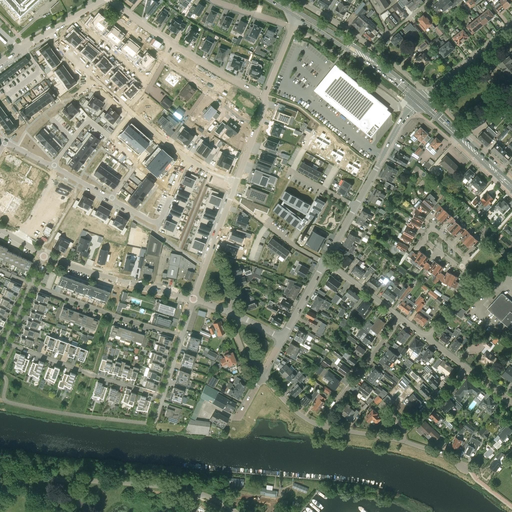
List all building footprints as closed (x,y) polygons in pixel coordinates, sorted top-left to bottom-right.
[(0,0),(0,3),(19,25),(46,0),(0,0)] [(146,5),(144,12),(148,14),(151,10),(153,12),(158,5),(158,4),(159,2),(152,0),(150,0),(149,6),(146,5)] [(327,9),(331,0),(319,0),(318,3),(327,9)] [(346,3),(347,1),(347,0),(341,0),(334,13),(338,15),(346,3)] [(389,6),(385,0),(384,0),(378,4),(382,10),(389,6)] [(411,11),(417,7),(411,0),(406,5),(411,11)] [(432,7),(436,12),(440,8),(443,12),(449,8),(449,9),(452,7),(453,8),(462,1),(460,0),(452,0),(451,1),(450,0),(442,0),(442,1),(441,0),(436,4),(432,7)] [(506,0),(501,0),(499,2),(505,8),(510,4),(506,0)] [(354,13),(357,15),(362,8),(366,3),(364,1),(363,2),(357,9),(357,10),(354,13)] [(48,7),(52,14),(64,9),(60,2),(48,7)] [(499,2),(494,6),(500,13),(505,8),(499,2)] [(196,7),(195,8),(193,12),(192,12),(193,13),(198,16),(204,7),(203,6),(200,3),(199,4),(198,3),(196,7)] [(349,5),(346,3),(338,15),(342,18),(349,5)] [(400,13),(404,10),(397,3),(394,6),(392,7),(396,11),(397,10),(400,13)] [(358,17),(352,24),(355,27),(358,24),(358,25),(365,17),(363,16),(366,12),(363,8),(362,8),(357,15),(358,17)] [(489,9),(483,14),(488,21),(494,16),(489,9)] [(212,23),(217,13),(211,10),(208,16),(205,14),(201,21),(204,23),(206,20),(212,23)] [(168,18),(166,16),(167,15),(162,11),(159,15),(158,14),(156,18),(157,18),(156,20),(160,24),(162,21),(165,23),(168,18)] [(400,21),(394,13),(386,19),(393,27),(400,21)] [(483,25),(488,21),(483,14),(478,18),(483,25)] [(91,18),(88,23),(91,25),(92,23),(97,27),(103,19),(98,15),(94,21),(91,18)] [(223,22),(220,21),(219,24),(228,28),(230,24),(231,25),(232,22),(231,21),(232,19),(228,17),(226,16),(225,17),(224,19),(223,22)] [(431,27),(433,26),(428,20),(427,18),(426,19),(423,16),(418,20),(421,24),(420,25),(424,30),(430,26),(430,25),(431,27)] [(370,23),(365,17),(358,25),(358,24),(355,27),(359,31),(363,26),(365,28),(367,27),(370,23)] [(478,29),(483,25),(478,18),(473,22),(478,29)] [(103,19),(97,27),(101,30),(99,32),(102,35),(106,30),(103,28),(108,23),(103,19)] [(175,21),(172,20),(167,28),(169,29),(169,30),(175,33),(177,34),(180,30),(182,31),(186,25),(182,23),(181,25),(180,24),(175,21)] [(232,30),(241,35),(247,24),(240,21),(237,26),(235,25),(232,30)] [(374,29),(377,26),(371,21),(370,23),(367,27),(365,28),(367,30),(363,34),(370,41),(378,32),(374,29)] [(472,34),(478,29),(473,22),(467,27),(472,34)] [(413,26),(410,23),(410,24),(404,29),(407,33),(411,29),(412,31),(415,28),(413,26)] [(255,25),(254,25),(251,31),(248,29),(244,39),(248,41),(251,37),(256,39),(261,28),(258,27),(259,26),(255,24),(255,25)] [(445,32),(439,25),(433,30),(434,30),(439,37),(445,32)] [(71,33),(66,38),(70,43),(77,35),(73,31),(75,30),(72,27),(68,31),(71,33)] [(107,31),(103,35),(106,38),(108,36),(112,39),(118,32),(114,28),(109,33),(107,31)] [(194,42),(198,35),(196,33),(190,29),(184,39),(186,40),(185,40),(188,42),(189,41),(190,42),(191,40),(194,42)] [(267,29),(263,38),(262,37),(260,42),(261,42),(261,43),(268,46),(270,43),(272,44),(275,38),(272,37),(274,33),(267,29)] [(457,29),(455,30),(463,41),(469,37),(463,30),(460,32),(457,29)] [(458,45),(463,41),(455,30),(453,32),(456,36),(453,38),(458,45)] [(118,32),(112,39),(116,43),(115,45),(118,47),(121,43),(118,41),(123,35),(118,32)] [(401,36),(403,34),(401,32),(391,40),(395,46),(400,42),(401,44),(404,41),(403,39),(401,36)] [(77,35),(70,43),(74,47),(79,42),(82,44),(85,40),(83,38),(81,39),(77,35)] [(449,53),(440,42),(437,38),(435,40),(438,44),(439,44),(442,47),(438,50),(444,57),(449,53)] [(122,44),(119,48),(122,50),(123,49),(127,52),(134,44),(129,40),(125,46),(122,44)] [(210,53),(216,42),(213,41),(211,43),(205,40),(205,41),(203,41),(200,47),(202,47),(201,49),(204,51),(204,52),(207,53),(208,51),(210,53)] [(429,45),(425,40),(418,46),(421,51),(422,50),(422,51),(429,45)] [(86,47),(81,52),(86,56),(92,49),(88,45),(90,43),(87,41),(83,45),(86,47)] [(442,41),(440,42),(449,53),(454,49),(449,42),(445,44),(442,41)] [(50,49),(51,48),(47,44),(39,50),(42,54),(50,49)] [(134,44),(127,52),(132,56),(130,57),(133,60),(137,56),(134,54),(139,48),(134,44)] [(222,61),(224,54),(228,55),(230,49),(224,47),(223,50),(219,48),(215,58),(218,59),(217,60),(221,62),(221,60),(222,61)] [(50,49),(42,54),(45,59),(53,53),(50,49)] [(92,49),(86,56),(90,60),(95,55),(98,57),(101,53),(98,50),(97,52),(92,49)] [(511,52),(510,54),(511,55),(508,57),(499,64),(503,68),(502,69),(505,73),(506,72),(507,74),(508,75),(510,76),(511,77),(511,76),(511,72),(511,71),(511,52)] [(56,57),(53,53),(45,59),(49,63),(56,57)] [(231,53),(228,61),(231,62),(230,62),(229,66),(233,68),(237,70),(238,69),(240,69),(240,68),(244,69),(247,59),(234,54),(234,55),(231,53)] [(421,68),(430,61),(424,53),(422,55),(421,53),(417,56),(418,57),(415,60),(421,68)] [(101,60),(96,65),(100,69),(108,62),(104,58),(105,56),(102,54),(99,57),(101,60)] [(139,58),(136,62),(139,65),(141,63),(146,67),(152,59),(147,55),(142,60),(139,58)] [(56,57),(49,63),(52,68),(60,62),(56,57)] [(250,61),(245,75),(248,76),(248,74),(249,73),(251,74),(251,75),(253,76),(252,78),(256,79),(256,78),(258,79),(259,75),(261,71),(260,71),(260,70),(261,69),(262,67),(261,65),(258,64),(257,62),(252,60),(251,61),(250,61)] [(108,62),(100,69),(105,73),(110,68),(112,71),(116,67),(113,64),(112,66),(108,62)] [(58,76),(66,70),(62,65),(55,71),(58,76)] [(326,81),(317,92),(319,94),(321,96),(371,137),(378,129),(379,129),(392,113),(389,111),(387,109),(388,108),(380,101),(380,102),(369,93),(342,70),(335,65),(333,68),(335,70),(326,81)] [(116,74),(111,79),(115,83),(122,76),(118,72),(120,70),(117,67),(113,71),(116,74)] [(66,70),(58,76),(61,80),(69,74),(66,70)] [(170,73),(165,79),(174,87),(179,80),(176,78),(176,77),(175,77),(174,76),(174,75),(173,76),(170,73)] [(69,74),(61,80),(65,84),(72,79),(72,78),(69,74)] [(122,76),(115,83),(119,87),(124,82),(127,84),(131,81),(128,78),(126,80),(122,76)] [(72,79),(65,84),(68,89),(76,83),(73,78),(72,78),(72,79)] [(130,88),(125,93),(130,98),(137,90),(132,86),(134,84),(131,81),(128,85),(130,88)] [(187,101),(196,91),(188,84),(180,94),(187,101)] [(50,89),(46,93),(52,101),(51,101),(52,101),(57,98),(50,89)] [(46,93),(42,96),(47,104),(51,101),(52,101),(46,93)] [(42,96),(37,99),(43,107),(47,104),(42,96)] [(86,100),(82,105),(85,107),(86,106),(91,110),(91,109),(98,99),(93,96),(89,102),(86,100)] [(172,103),(165,97),(160,103),(167,109),(172,103)] [(43,107),(37,99),(33,103),(39,110),(43,107)] [(98,99),(91,109),(96,112),(94,114),(98,116),(101,111),(98,109),(102,103),(98,99)] [(33,103),(29,106),(34,113),(39,110),(33,103)] [(71,104),(67,108),(75,117),(79,113),(71,104)] [(208,120),(210,118),(212,116),(216,120),(219,115),(215,112),(216,110),(210,105),(206,110),(205,109),(202,112),(204,114),(202,115),(208,120)] [(34,113),(29,106),(24,109),(30,117),(34,113)] [(277,111),(274,118),(287,124),(290,116),(294,118),(297,112),(285,107),(283,113),(277,111)] [(67,108),(62,112),(70,121),(75,117),(67,108)] [(103,112),(99,116),(107,122),(115,112),(110,108),(105,114),(103,112)] [(30,117),(24,109),(20,112),(26,121),(31,117),(30,117)] [(181,117),(183,115),(177,110),(173,115),(179,120),(179,119),(181,121),(182,119),(181,117)] [(115,112),(107,122),(114,128),(117,124),(115,122),(118,117),(119,116),(115,112)] [(6,116),(0,120),(0,123),(2,126),(9,120),(6,116)] [(162,116),(157,122),(162,126),(161,127),(166,132),(169,129),(171,131),(177,123),(171,118),(168,121),(162,116)] [(482,116),(470,125),(473,130),(486,121),(482,116)] [(13,124),(9,120),(2,126),(5,130),(13,124)] [(209,134),(218,124),(214,121),(206,131),(209,134)] [(220,133),(225,127),(228,130),(226,132),(231,136),(233,134),(234,135),(239,129),(229,121),(226,125),(223,123),(217,130),(220,133)] [(118,137),(138,154),(142,149),(150,156),(143,164),(160,178),(175,161),(131,123),(118,137)] [(272,128),(270,134),(278,137),(280,133),(283,135),(285,130),(281,129),(283,126),(273,123),(271,128),(272,128)] [(5,130),(4,130),(8,135),(16,129),(13,124),(5,130)] [(181,133),(177,138),(182,142),(188,133),(183,130),(185,128),(182,126),(178,131),(181,133)] [(413,132),(410,135),(412,137),(411,138),(412,139),(415,141),(415,142),(416,141),(415,140),(417,138),(424,131),(423,130),(421,127),(420,128),(419,130),(418,129),(415,132),(414,131),(413,132)] [(478,138),(482,142),(490,133),(492,131),(490,128),(487,131),(486,130),(483,132),(478,138)] [(43,129),(35,137),(39,141),(39,142),(48,134),(43,129)] [(416,141),(415,142),(416,143),(419,139),(421,141),(423,139),(424,140),(427,143),(429,140),(431,138),(427,135),(428,134),(428,133),(425,130),(425,131),(424,131),(417,138),(415,140),(416,141)] [(317,138),(316,139),(318,139),(319,140),(322,142),(324,138),(325,136),(326,136),(326,135),(322,132),(320,135),(319,134),(317,138)] [(491,135),(490,133),(482,142),(486,146),(492,140),(496,135),(494,132),(491,135)] [(89,133),(85,138),(96,146),(97,145),(98,144),(100,141),(89,133)] [(188,133),(182,142),(187,145),(191,140),(194,142),(197,136),(194,134),(193,136),(188,133)] [(48,134),(39,142),(44,146),(52,138),(48,134)] [(324,138),(322,142),(323,142),(326,144),(327,144),(329,145),(329,146),(331,141),(328,140),(329,138),(326,136),(325,136),(324,138)] [(435,149),(441,142),(441,141),(439,140),(436,137),(430,145),(428,147),(431,149),(433,147),(435,149)] [(52,138),(44,146),(44,147),(44,146),(48,151),(57,143),(52,138)] [(81,143),(82,143),(92,151),(92,152),(97,146),(96,146),(85,138),(81,143)] [(316,138),(314,142),(317,144),(316,146),(320,148),(321,146),(323,142),(322,142),(319,140),(318,139),(316,139),(317,138),(316,138)] [(199,146),(196,151),(201,155),(208,144),(200,139),(197,144),(199,146)] [(264,146),(271,149),(269,152),(275,155),(277,151),(274,150),(277,144),(276,143),(276,142),(271,140),(270,141),(267,140),(266,143),(265,142),(264,146)] [(320,148),(319,149),(323,151),(325,148),(326,149),(329,146),(329,145),(327,144),(326,144),(323,142),(321,146),(320,148)] [(57,143),(48,151),(53,156),(61,148),(57,143)] [(82,143),(78,148),(89,156),(89,155),(90,154),(92,151),(82,143)] [(491,149),(496,154),(502,148),(497,143),(491,149)] [(208,144),(201,155),(206,158),(210,153),(212,155),(216,149),(208,144)] [(336,153),(339,155),(340,155),(343,157),(345,153),(343,151),(343,150),(339,147),(339,149),(338,149),(336,153)] [(418,156),(422,150),(423,149),(420,147),(414,153),(418,156)] [(503,147),(502,148),(496,154),(501,158),(507,152),(505,150),(506,149),(506,148),(504,147),(503,147)] [(75,154),(76,154),(85,161),(87,158),(88,157),(89,156),(78,148),(75,154)] [(332,150),(330,155),(333,156),(332,158),(336,160),(337,159),(339,155),(336,153),(332,150)] [(219,158),(216,164),(222,166),(228,155),(219,151),(216,156),(219,158)] [(394,156),(393,157),(394,158),(393,159),(396,160),(395,161),(401,164),(405,166),(410,158),(404,155),(398,152),(397,155),(396,155),(395,155),(394,156)] [(511,156),(507,152),(501,158),(506,163),(511,156)] [(76,154),(72,159),(81,166),(81,167),(85,161),(76,154)] [(260,156),(258,160),(273,166),(275,159),(271,158),(272,156),(267,155),(267,156),(264,155),(261,154),(260,156)] [(228,155),(222,166),(228,169),(230,163),(233,165),(236,159),(228,155)] [(336,160),(335,161),(339,164),(341,161),(342,162),(345,158),(343,157),(340,155),(339,155),(337,159),(336,160)] [(446,168),(447,168),(453,162),(446,156),(441,162),(442,163),(440,165),(442,166),(445,169),(446,168)] [(72,159),(68,165),(77,171),(79,168),(80,167),(81,166),(72,159)] [(257,165),(256,167),(259,168),(262,169),(261,170),(265,172),(266,170),(270,172),(273,166),(258,160),(257,165)] [(352,165),(355,167),(356,168),(359,169),(361,165),(358,164),(359,162),(355,160),(354,161),(352,165)] [(303,172),(307,165),(302,162),(298,170),(303,172)] [(459,168),(453,162),(447,168),(453,174),(459,168)] [(348,163),(346,167),(349,169),(348,170),(351,173),(352,173),(353,171),(355,167),(352,165),(348,163)] [(101,164),(94,175),(99,178),(106,168),(101,164)] [(307,165),(303,172),(308,175),(312,168),(307,165)] [(387,165),(384,171),(391,175),(392,172),(396,174),(398,171),(394,169),(387,165)] [(420,168),(416,166),(410,175),(413,176),(416,171),(417,172),(420,168)] [(351,173),(351,174),(355,176),(357,173),(358,174),(361,170),(359,169),(356,168),(355,167),(353,171),(352,173),(351,173)] [(99,178),(98,178),(99,178),(103,182),(104,182),(103,182),(111,171),(106,168),(99,178)] [(317,170),(312,168),(308,175),(313,178),(317,170)] [(466,183),(474,173),(475,172),(472,170),(472,171),(469,169),(461,178),(466,183)] [(322,173),(317,170),(313,178),(317,180),(322,173)] [(111,171),(103,182),(104,182),(108,185),(115,174),(111,171)] [(252,179),(250,182),(265,187),(268,178),(275,181),(276,178),(258,171),(256,177),(254,176),(253,179),(252,179)] [(390,177),(391,175),(384,171),(381,176),(387,180),(388,180),(392,182),(394,179),(390,177)] [(115,174),(108,185),(113,189),(121,178),(115,174)] [(185,176),(183,180),(195,185),(198,177),(191,174),(189,178),(185,176)] [(473,184),(476,187),(483,179),(480,177),(479,178),(477,176),(468,185),(470,187),(473,184)] [(146,178),(142,182),(150,189),(154,184),(146,178)] [(485,182),(483,179),(476,187),(478,189),(476,192),(478,194),(486,185),(484,183),(485,182)] [(183,180),(181,183),(186,185),(184,189),(192,192),(195,185),(183,180)] [(344,180),(341,186),(350,191),(353,185),(344,180)] [(142,182),(138,187),(146,193),(150,189),(142,182)] [(350,191),(341,186),(337,191),(347,197),(350,191)] [(138,187),(135,191),(143,198),(146,193),(138,187)] [(248,189),(245,195),(247,196),(247,197),(262,203),(265,194),(250,188),(249,190),(248,189)] [(375,188),(371,193),(379,197),(383,200),(386,194),(382,192),(381,191),(379,189),(378,190),(375,188)] [(178,190),(177,194),(188,199),(192,192),(184,189),(183,192),(178,190)] [(211,190),(208,198),(220,202),(221,198),(217,196),(218,193),(211,190)] [(135,191),(131,196),(139,202),(143,198),(135,191)] [(307,213),(311,205),(285,191),(281,199),(307,213)] [(371,193),(368,199),(375,203),(379,205),(381,202),(377,200),(379,197),(371,193)] [(480,202),(479,202),(477,204),(479,205),(482,202),(486,206),(484,209),(487,211),(488,210),(491,207),(489,205),(494,199),(495,198),(492,195),(491,196),(488,193),(485,196),(485,195),(481,199),(481,200),(480,201),(480,202)] [(177,194),(175,198),(180,200),(178,204),(185,207),(188,199),(177,194)] [(430,194),(423,202),(431,209),(435,205),(434,204),(437,202),(434,199),(435,198),(430,194)] [(76,200),(73,204),(76,206),(78,204),(82,207),(87,198),(82,195),(79,201),(76,200)] [(131,196),(127,201),(136,207),(139,202),(131,196)] [(87,198),(82,207),(87,210),(86,212),(89,214),(92,209),(89,207),(93,201),(87,198)] [(208,198),(205,205),(212,208),(214,204),(218,206),(220,202),(208,198)] [(315,222),(325,203),(322,201),(318,198),(307,218),(309,219),(315,222)] [(427,214),(431,209),(423,202),(420,199),(413,207),(416,210),(421,213),(423,210),(427,214)] [(507,205),(508,205),(507,204),(508,203),(505,201),(504,201),(504,200),(501,203),(500,201),(496,206),(494,204),(492,207),(491,207),(488,210),(489,210),(487,211),(490,213),(491,212),(492,213),(495,210),(494,209),(496,208),(497,208),(501,212),(505,208),(507,210),(509,207),(507,205)] [(296,228),(302,221),(278,203),(273,210),(287,221),(296,228)] [(172,205),(170,209),(182,214),(185,207),(178,204),(177,207),(172,205)] [(93,210),(90,214),(94,216),(95,214),(100,217),(105,208),(100,205),(96,211),(93,210)] [(205,205),(202,213),(214,217),(216,213),(211,211),(212,208),(205,205)] [(435,216),(439,220),(447,212),(440,205),(435,210),(438,212),(435,216)] [(105,208),(100,217),(105,220),(103,222),(107,224),(109,219),(106,217),(110,211),(105,208)] [(170,209),(169,213),(173,215),(172,218),(179,221),(182,214),(170,209)] [(362,210),(359,216),(366,220),(367,218),(371,220),(373,216),(369,215),(369,214),(362,210)] [(416,213),(413,218),(422,223),(425,218),(420,215),(421,213),(416,210),(415,212),(416,213)] [(248,216),(242,211),(242,212),(241,216),(238,215),(235,224),(245,228),(248,219),(247,218),(248,216)] [(453,218),(447,212),(439,220),(444,224),(447,220),(449,222),(453,218)] [(202,213),(199,220),(207,223),(208,219),(213,221),(214,217),(202,213)] [(110,219),(108,224),(111,226),(112,224),(117,227),(122,218),(117,215),(114,221),(110,219)] [(305,216),(302,221),(296,228),(300,231),(309,219),(307,218),(305,216)] [(365,222),(366,220),(359,216),(356,222),(367,228),(368,224),(365,222)] [(122,218),(117,227),(122,229),(121,231),(124,233),(127,229),(124,227),(127,221),(122,218)] [(166,220),(164,224),(176,229),(179,221),(172,218),(170,222),(166,220)] [(409,223),(407,225),(413,228),(414,226),(419,229),(422,223),(413,218),(410,223),(409,223)] [(455,220),(453,218),(449,222),(451,224),(447,229),(452,233),(459,225),(455,220)] [(199,220),(197,228),(209,232),(210,228),(205,226),(207,223),(199,220)] [(164,224),(162,228),(167,230),(165,233),(172,236),(176,229),(164,224)] [(416,233),(411,231),(413,228),(407,225),(405,224),(401,232),(403,233),(413,239),(416,233)] [(511,228),(508,224),(503,229),(510,236),(511,233),(511,228)] [(464,229),(459,225),(452,233),(456,237),(460,233),(462,235),(467,230),(464,228),(464,229)] [(197,228),(194,235),(201,238),(202,234),(207,236),(209,232),(197,228)] [(231,231),(229,235),(230,235),(229,239),(236,242),(236,241),(241,243),(243,236),(250,239),(251,234),(238,230),(237,232),(236,231),(235,233),(231,231)] [(473,236),(467,230),(462,235),(464,237),(461,240),(465,244),(473,236)] [(140,244),(144,245),(147,233),(135,231),(132,246),(140,248),(140,244)] [(304,233),(303,233),(302,234),(302,235),(302,236),(303,236),(304,237),(304,236),(305,236),(308,238),(305,244),(318,251),(326,238),(326,239),(328,236),(323,233),(321,236),(312,231),(309,236),(306,235),(306,234),(305,233),(304,233)] [(349,233),(346,239),(353,243),(355,241),(358,243),(360,239),(356,237),(357,237),(349,233)] [(400,239),(399,241),(404,244),(405,242),(410,244),(413,239),(403,233),(400,239)] [(57,240),(53,247),(58,250),(63,241),(59,238),(60,236),(56,234),(54,239),(57,240)] [(159,257),(162,243),(150,234),(145,254),(159,257)] [(194,235),(191,243),(203,247),(205,243),(200,241),(201,238),(194,235)] [(480,242),(473,236),(465,244),(470,248),(473,245),(475,247),(480,242)] [(79,242),(80,242),(77,250),(81,251),(80,254),(87,257),(88,253),(86,252),(89,241),(80,238),(79,242)] [(272,249),(277,242),(272,238),(267,245),(272,249)] [(352,245),(353,243),(346,239),(343,245),(350,249),(348,252),(353,254),(355,251),(354,250),(356,247),(352,245)] [(63,241),(58,250),(64,252),(67,246),(70,248),(73,243),(69,241),(68,243),(63,241)] [(392,247),(392,248),(392,249),(392,250),(393,251),(394,251),(395,252),(396,251),(397,251),(403,255),(405,252),(408,247),(404,244),(399,241),(396,245),(395,245),(394,245),(393,246),(392,247)] [(277,242),(272,249),(276,252),(281,245),(277,242)] [(191,243),(188,250),(196,253),(197,249),(202,251),(203,247),(191,243)] [(227,245),(224,253),(234,257),(237,249),(242,250),(243,247),(235,244),(234,247),(227,245)] [(281,245),(276,252),(280,255),(286,248),(281,245)] [(286,248),(280,255),(285,259),(290,252),(286,248)] [(97,262),(104,264),(105,261),(108,262),(110,255),(106,254),(107,251),(100,249),(97,262)] [(3,258),(2,259),(7,262),(11,253),(7,251),(6,250),(3,258)] [(408,256),(407,257),(411,261),(412,259),(417,263),(424,254),(419,250),(418,252),(416,255),(413,253),(410,257),(408,256)] [(348,252),(346,251),(341,260),(343,262),(341,264),(345,267),(348,264),(349,265),(349,266),(353,261),(348,256),(350,253),(348,252)] [(11,253),(7,262),(12,264),(16,255),(11,253)] [(166,277),(166,278),(176,280),(176,275),(177,270),(178,267),(183,268),(184,265),(194,269),(195,266),(181,255),(171,253),(167,273),(163,273),(162,277),(166,277)] [(130,259),(131,255),(127,254),(125,262),(124,269),(131,271),(133,260),(130,259)] [(418,263),(416,265),(420,268),(421,266),(424,268),(428,263),(426,261),(429,258),(424,254),(417,263),(418,263)] [(21,257),(16,255),(12,264),(17,266),(21,257)] [(26,259),(21,257),(17,266),(22,268),(26,259)] [(351,272),(356,276),(361,269),(359,267),(362,264),(359,261),(356,258),(353,263),(356,265),(351,272)] [(31,262),(26,259),(22,268),(27,271),(31,262)] [(428,263),(424,268),(427,270),(427,269),(432,273),(439,264),(434,260),(431,265),(428,263)] [(368,271),(370,272),(374,267),(376,264),(374,262),(372,265),(370,267),(371,267),(368,271)] [(304,277),(309,269),(298,263),(294,271),(304,277)] [(435,283),(439,279),(443,274),(440,272),(444,268),(439,264),(432,273),(432,274),(435,276),(435,277),(434,278),(433,278),(433,279),(433,281),(433,282),(435,283)] [(192,269),(194,270),(194,269),(184,265),(183,268),(183,269),(184,269),(182,273),(186,274),(184,278),(190,280),(193,272),(192,272),(192,269)] [(144,266),(143,273),(151,275),(152,269),(148,268),(148,266),(144,266)] [(362,269),(361,269),(356,276),(360,279),(368,268),(365,266),(362,269)] [(244,275),(247,275),(251,274),(250,270),(248,271),(247,268),(241,270),(240,268),(240,267),(232,270),(234,276),(235,275),(242,273),(243,272),(244,275)] [(442,281),(448,284),(453,274),(447,272),(445,276),(443,274),(439,279),(442,281)] [(254,273),(251,274),(247,275),(247,276),(245,277),(241,278),(236,280),(238,286),(246,283),(246,282),(249,281),(251,280),(254,273)] [(367,283),(371,287),(377,280),(375,279),(378,275),(374,273),(367,283)] [(458,277),(453,274),(448,284),(453,287),(456,288),(459,283),(456,281),(458,277)] [(59,275),(55,287),(60,289),(65,277),(59,275)] [(326,284),(330,287),(337,278),(335,277),(334,278),(332,276),(330,278),(329,277),(326,281),(327,282),(326,284)] [(65,277),(60,289),(66,291),(71,293),(75,281),(70,279),(65,277)] [(340,280),(337,278),(330,287),(335,291),(336,289),(337,290),(340,285),(341,283),(339,281),(340,280)] [(378,281),(377,280),(371,287),(376,291),(384,280),(381,278),(378,281)] [(287,282),(290,283),(287,288),(298,294),(301,288),(294,284),(295,282),(290,280),(288,279),(287,282)] [(10,281),(7,287),(18,292),(20,287),(16,286),(17,284),(10,281)] [(75,281),(71,293),(76,295),(82,297),(82,296),(86,284),(86,285),(81,283),(75,281)] [(86,284),(82,296),(87,298),(93,300),(97,288),(92,286),(86,284)] [(382,295),(387,299),(394,289),(393,287),(390,285),(382,295)] [(409,286),(407,289),(400,298),(402,300),(398,307),(402,310),(410,300),(405,297),(412,289),(409,286)] [(18,292),(7,287),(8,288),(7,290),(6,290),(3,295),(14,300),(16,296),(12,294),(14,290),(18,292)] [(396,287),(394,289),(387,299),(392,302),(396,296),(397,296),(397,298),(398,300),(400,298),(407,289),(403,287),(400,290),(396,287)] [(97,288),(93,300),(98,302),(104,304),(108,292),(102,290),(97,288)] [(298,294),(287,288),(286,290),(284,293),(288,295),(288,296),(295,299),(298,294)] [(348,297),(350,299),(355,292),(350,288),(345,295),(342,299),(345,301),(348,297)] [(360,296),(355,292),(350,299),(352,300),(349,304),(352,306),(355,302),(355,303),(360,296)] [(511,330),(511,333),(509,337),(511,339),(511,301),(503,293),(501,294),(492,303),(487,309),(507,327),(510,329),(511,330)] [(253,297),(251,296),(247,294),(245,295),(246,298),(247,298),(249,301),(246,302),(247,303),(245,304),(247,308),(250,310),(253,308),(254,309),(258,307),(256,303),(255,303),(253,297)] [(14,300),(3,295),(3,296),(4,296),(3,299),(2,298),(0,302),(0,304),(10,309),(12,304),(8,303),(10,299),(14,300)] [(36,299),(40,301),(49,304),(47,303),(49,297),(42,295),(41,296),(37,295),(36,299)] [(289,310),(292,305),(285,301),(287,299),(280,295),(279,298),(282,300),(279,305),(289,310)] [(331,303),(324,300),(317,296),(314,301),(321,305),(324,307),(323,307),(327,309),(329,306),(331,303)] [(415,303),(418,306),(422,301),(424,299),(420,296),(415,303)] [(365,300),(358,309),(361,312),(359,314),(364,318),(371,310),(368,307),(370,304),(365,300)] [(415,304),(410,300),(402,310),(407,314),(415,304)] [(48,309),(49,304),(40,301),(38,305),(34,303),(32,308),(36,310),(42,312),(44,312),(45,308),(48,309)] [(318,311),(321,305),(314,301),(311,307),(318,311)] [(418,322),(426,312),(422,309),(425,303),(422,301),(418,306),(415,310),(418,312),(413,319),(418,322)] [(64,303),(62,309),(60,314),(59,317),(64,319),(68,309),(65,308),(66,304),(64,303)] [(157,311),(167,314),(173,316),(175,308),(169,306),(160,303),(157,311)] [(10,309),(0,304),(1,305),(0,305),(0,314),(6,317),(8,313),(4,311),(6,307),(10,309)] [(465,311),(457,305),(455,308),(452,312),(461,318),(464,315),(463,314),(465,311)] [(71,310),(68,309),(64,319),(69,321),(74,307),(73,306),(71,310)] [(76,307),(74,307),(69,321),(70,319),(75,321),(74,323),(78,313),(75,311),(76,307)] [(342,317),(346,311),(341,308),(338,314),(342,317)] [(429,321),(432,317),(428,314),(432,310),(429,308),(426,312),(418,322),(423,326),(425,323),(426,323),(428,320),(429,321)] [(41,314),(42,312),(36,310),(35,314),(31,312),(29,317),(33,318),(43,322),(43,321),(40,321),(43,315),(41,314)] [(82,314),(78,313),(74,323),(79,325),(85,310),(83,310),(82,314)] [(86,311),(85,310),(79,325),(84,327),(88,316),(85,315),(86,311)] [(308,322),(316,326),(318,322),(313,320),(316,315),(309,311),(306,316),(310,318),(308,322)] [(322,312),(320,315),(330,320),(331,318),(328,317),(329,315),(322,312)] [(92,318),(88,316),(84,327),(89,329),(95,314),(93,314),(92,318)] [(96,315),(95,314),(89,329),(95,331),(99,320),(95,319),(96,315)] [(158,314),(155,324),(159,325),(159,326),(163,328),(164,326),(167,327),(168,325),(170,326),(170,325),(170,324),(171,321),(166,319),(166,317),(168,317),(169,317),(158,314)] [(269,320),(272,322),(273,322),(280,326),(283,320),(275,316),(274,318),(271,317),(269,320)] [(41,326),(43,322),(33,318),(32,322),(28,321),(26,325),(30,327),(36,329),(37,330),(39,325),(41,326)] [(349,322),(344,318),(340,324),(345,328),(349,322)] [(373,325),(367,321),(363,326),(369,331),(371,329),(378,334),(381,330),(380,329),(385,323),(379,318),(373,325)] [(213,324),(215,330),(223,327),(220,321),(213,324)] [(109,336),(115,338),(119,323),(118,322),(116,326),(113,325),(109,336)] [(327,324),(322,322),(316,334),(320,337),(321,334),(322,334),(327,324)] [(121,323),(119,323),(115,338),(116,335),(120,337),(120,339),(123,328),(120,327),(121,323)] [(127,329),(123,328),(120,339),(125,341),(130,326),(128,325),(127,329)] [(131,326),(130,326),(125,341),(130,342),(133,332),(130,331),(131,326)] [(35,332),(36,329),(30,327),(28,331),(24,329),(23,334),(27,336),(36,339),(39,333),(35,332)] [(225,333),(223,327),(215,330),(218,336),(225,333)] [(441,336),(440,338),(444,341),(444,342),(445,343),(446,343),(450,338),(452,336),(454,338),(459,332),(457,330),(456,329),(453,334),(445,328),(442,332),(443,333),(441,336)] [(137,333),(133,332),(130,342),(131,340),(136,342),(140,329),(138,329),(137,333)] [(298,330),(296,334),(306,340),(308,335),(315,339),(316,336),(308,331),(306,334),(298,330)] [(403,330),(397,339),(403,343),(410,335),(403,330)] [(364,332),(359,338),(366,344),(368,342),(370,344),(374,339),(364,332)] [(80,339),(87,341),(88,338),(86,337),(87,335),(81,333),(80,339)] [(190,336),(189,337),(188,342),(198,345),(200,339),(201,336),(195,334),(194,338),(190,336)] [(294,338),(299,342),(298,344),(309,350),(310,347),(305,344),(304,345),(304,344),(306,340),(296,334),(294,338)] [(51,350),(53,350),(57,339),(46,335),(44,342),(43,343),(49,345),(47,348),(51,350)] [(357,341),(352,337),(349,335),(347,338),(355,344),(357,341)] [(35,344),(36,339),(27,336),(25,340),(21,338),(19,343),(31,347),(32,343),(35,344)] [(160,336),(158,342),(170,345),(171,341),(167,339),(167,338),(160,336)] [(466,338),(462,343),(459,341),(462,338),(459,336),(457,339),(451,347),(456,351),(462,344),(464,345),(468,340),(466,338)] [(67,343),(57,339),(53,350),(54,347),(59,349),(57,352),(63,354),(67,343)] [(418,353),(423,346),(419,343),(420,342),(415,339),(409,347),(413,351),(411,353),(416,357),(419,353),(418,353)] [(486,340),(483,344),(489,349),(492,345),(486,340)] [(157,344),(155,350),(167,354),(168,349),(164,348),(165,344),(170,345),(158,342),(159,342),(159,345),(157,344)] [(198,345),(188,342),(186,347),(192,349),(191,352),(197,354),(198,351),(196,351),(198,345)] [(77,346),(67,343),(63,354),(64,351),(69,353),(67,356),(68,356),(73,358),(77,346)] [(307,353),(309,350),(298,344),(297,346),(291,343),(289,347),(297,352),(298,353),(298,352),(300,352),(301,352),(301,351),(301,350),(300,349),(303,350),(302,350),(307,353)] [(87,350),(77,346),(73,358),(74,355),(79,357),(77,360),(78,360),(78,359),(83,362),(85,358),(86,358),(88,352),(87,351),(87,350)] [(365,351),(359,346),(354,351),(361,356),(365,351)] [(294,356),(293,359),(304,365),(305,362),(303,361),(295,356),(297,352),(289,347),(286,352),(294,356)] [(331,349),(329,351),(341,360),(343,358),(331,349)] [(384,355),(394,362),(398,356),(389,349),(387,352),(387,353),(385,356),(384,355)] [(432,357),(431,356),(434,353),(428,349),(423,356),(420,354),(417,359),(419,361),(421,359),(424,361),(425,359),(429,361),(431,363),(434,359),(432,357)] [(152,353),(150,359),(164,363),(166,358),(161,357),(163,353),(167,354),(155,350),(155,351),(157,351),(156,354),(152,353)] [(205,350),(202,355),(214,360),(217,354),(208,350),(207,351),(205,350)] [(495,363),(497,359),(495,357),(487,351),(482,358),(481,360),(485,362),(486,361),(489,364),(490,363),(491,363),(492,361),(495,363)] [(184,353),(182,359),(194,363),(197,354),(191,352),(190,355),(184,353)] [(220,360),(221,363),(234,358),(232,352),(224,355),(225,357),(223,358),(222,356),(218,354),(216,359),(219,361),(220,360)] [(345,352),(342,356),(348,360),(347,361),(354,366),(357,360),(345,352)] [(15,353),(14,357),(18,358),(15,368),(21,369),(21,370),(24,371),(24,372),(25,372),(29,360),(28,360),(24,358),(25,355),(20,354),(19,355),(16,353),(15,353)] [(394,363),(394,362),(384,355),(380,361),(382,363),(382,364),(385,367),(386,366),(388,368),(393,362),(394,363)] [(108,371),(108,373),(112,360),(107,358),(106,361),(102,359),(99,370),(105,372),(105,371),(108,371)] [(234,364),(236,363),(234,358),(221,363),(222,367),(228,364),(228,366),(229,366),(230,368),(235,366),(234,364)] [(329,367),(332,364),(324,358),(320,364),(326,368),(327,366),(329,367)] [(151,364),(150,368),(161,372),(163,367),(159,366),(160,362),(164,363),(150,359),(149,363),(151,364)] [(194,363),(182,359),(181,365),(187,366),(186,369),(192,371),(194,363)] [(279,370),(283,374),(290,368),(287,365),(288,362),(283,359),(278,367),(280,369),(279,370)] [(408,359),(404,364),(409,368),(413,363),(408,359)] [(112,360),(108,373),(114,374),(114,373),(117,374),(117,375),(121,361),(120,363),(116,361),(115,363),(111,362),(112,360)] [(441,363),(438,360),(433,367),(437,370),(438,367),(448,375),(453,369),(447,365),(447,364),(443,361),(441,363)] [(38,364),(36,363),(35,364),(33,363),(33,362),(32,362),(28,375),(32,376),(32,375),(38,378),(39,375),(44,363),(39,361),(38,364)] [(125,363),(121,361),(117,375),(123,377),(123,376),(125,377),(125,378),(129,366),(125,364),(125,363)] [(347,375),(348,374),(348,373),(350,370),(339,362),(337,366),(340,368),(338,370),(346,375),(347,375)] [(54,369),(51,368),(51,369),(48,368),(49,367),(48,367),(44,379),(48,380),(48,379),(54,382),(55,379),(59,368),(54,366),(54,369)] [(129,366),(125,378),(130,380),(130,378),(135,380),(138,368),(133,367),(133,369),(129,368),(129,366)] [(291,366),(290,368),(283,374),(286,378),(293,371),(295,369),(291,366)] [(144,376),(158,381),(160,376),(156,375),(157,371),(161,372),(150,368),(151,369),(150,372),(149,371),(147,377),(144,376)] [(380,380),(382,378),(384,375),(381,373),(375,368),(373,370),(372,370),(371,372),(371,373),(380,380)] [(503,375),(511,381),(511,380),(511,370),(508,368),(503,375)] [(179,370),(177,376),(189,380),(192,371),(186,369),(185,372),(179,370)] [(295,369),(293,371),(286,378),(290,381),(293,378),(295,380),(300,375),(298,373),(297,372),(295,369)] [(69,375),(67,374),(67,375),(64,374),(64,373),(61,381),(60,380),(58,386),(58,387),(63,388),(64,385),(70,389),(71,385),(75,374),(70,372),(69,375)] [(328,384),(335,390),(337,386),(336,386),(340,381),(334,377),(334,376),(328,372),(326,374),(329,376),(327,379),(330,381),(328,384)] [(307,376),(303,373),(297,379),(300,381),(301,380),(302,381),(307,376)] [(376,386),(376,385),(380,380),(371,373),(370,374),(369,374),(368,375),(368,376),(366,379),(376,386)] [(440,384),(435,379),(436,379),(431,374),(426,380),(428,382),(435,389),(435,388),(436,388),(437,387),(437,386),(440,384)] [(404,375),(402,377),(408,384),(410,381),(404,375)] [(158,381),(144,376),(143,381),(146,382),(144,386),(156,390),(157,385),(153,384),(154,379),(158,381)] [(189,380),(177,376),(175,382),(181,384),(180,387),(186,388),(189,380)] [(216,382),(218,379),(212,376),(208,383),(213,387),(215,384),(217,382),(216,382)] [(236,385),(235,388),(243,392),(246,385),(239,381),(239,379),(236,377),(233,383),(235,384),(235,385),(236,385)] [(403,379),(398,384),(405,391),(410,386),(403,379)] [(481,391),(467,380),(456,395),(461,398),(464,393),(466,394),(468,391),(471,394),(473,392),(477,396),(481,391)] [(103,387),(103,386),(101,386),(102,383),(97,382),(94,393),(93,396),(99,397),(99,398),(102,399),(103,400),(107,388),(106,388),(103,387)] [(303,389),(305,387),(301,382),(298,385),(297,384),(294,387),(295,387),(290,392),(291,393),(291,394),(293,395),(294,396),(295,397),(303,389)] [(372,389),(364,382),(359,389),(368,395),(372,389)] [(428,395),(431,393),(427,389),(428,388),(423,383),(419,387),(422,389),(419,391),(426,398),(426,397),(427,397),(428,396),(428,395)] [(212,404),(218,392),(207,386),(205,385),(200,397),(205,400),(212,404)] [(325,386),(322,390),(328,394),(331,396),(333,393),(330,391),(331,391),(325,386)] [(381,392),(378,395),(378,396),(382,399),(385,395),(381,392),(383,389),(378,386),(376,389),(381,392)] [(186,388),(180,387),(179,389),(173,388),(172,393),(182,396),(184,391),(185,391),(186,388)] [(116,390),(111,388),(108,395),(109,395),(108,401),(117,404),(121,393),(120,392),(120,393),(115,391),(115,390),(116,390)] [(239,399),(243,392),(235,388),(233,391),(232,390),(229,394),(239,399)] [(301,402),(306,406),(311,400),(312,401),(318,394),(315,391),(312,395),(308,392),(301,402)] [(136,394),(131,392),(130,395),(125,394),(125,393),(122,402),(123,401),(132,406),(136,394)] [(223,395),(218,392),(212,404),(222,409),(224,405),(233,410),(236,404),(228,400),(222,397),(223,395)] [(182,396),(172,393),(170,399),(176,401),(175,404),(181,406),(184,397),(182,396)] [(416,408),(422,402),(413,394),(408,399),(416,408)] [(326,400),(320,395),(314,403),(316,404),(312,408),(317,412),(325,403),(324,402),(326,400)] [(150,401),(150,402),(145,400),(146,397),(141,396),(136,410),(144,411),(144,409),(147,410),(146,412),(147,412),(150,401)] [(378,405),(382,399),(378,396),(373,401),(378,405)] [(481,407),(483,404),(487,407),(486,409),(491,414),(495,409),(494,409),(498,404),(494,401),(494,400),(493,400),(489,397),(487,401),(483,398),(478,405),(481,407)] [(461,407),(456,401),(454,404),(449,399),(444,403),(443,403),(440,406),(440,407),(440,408),(443,411),(443,410),(446,412),(451,407),(452,409),(455,406),(459,409),(461,407)] [(340,413),(346,417),(352,410),(349,407),(350,405),(348,403),(340,413)] [(166,411),(166,410),(164,415),(171,417),(170,419),(177,421),(181,409),(169,405),(167,411),(166,411)] [(371,408),(369,411),(370,412),(365,418),(370,422),(372,420),(376,423),(382,417),(373,409),(373,410),(371,408)] [(355,412),(352,410),(346,417),(352,422),(359,412),(356,410),(355,412)] [(435,411),(430,416),(435,421),(434,422),(436,424),(439,422),(440,423),(443,420),(440,417),(441,417),(435,411)] [(215,426),(222,430),(228,419),(221,415),(217,413),(217,414),(214,412),(210,420),(213,421),(212,422),(216,424),(215,426)] [(210,422),(196,419),(190,419),(187,426),(184,433),(208,435),(210,422)] [(428,434),(435,440),(440,436),(425,422),(416,430),(421,435),(423,433),(426,436),(427,435),(428,435),(428,434)] [(506,442),(509,438),(507,437),(511,431),(511,429),(507,425),(504,428),(503,427),(500,431),(501,432),(498,434),(498,435),(493,440),(496,442),(497,441),(500,444),(504,441),(506,442)] [(484,426),(478,432),(486,439),(489,435),(487,433),(489,431),(484,426)] [(463,446),(465,442),(462,441),(460,440),(461,437),(458,435),(456,438),(455,438),(451,446),(458,449),(460,445),(463,446)] [(467,447),(465,452),(464,453),(470,457),(474,449),(476,451),(481,441),(472,436),(470,440),(471,441),(469,444),(468,444),(467,447)] [(500,451),(494,459),(495,460),(489,467),(495,472),(501,465),(498,462),(498,461),(504,454),(500,451)] [(227,479),(226,482),(231,483),(231,486),(243,487),(243,480),(227,478),(227,479)] [(308,489),(294,483),(293,486),(292,488),(306,494),(308,489)] [(266,496),(276,497),(277,491),(266,490),(266,489),(261,488),(260,494),(265,494),(265,495),(266,496)]
